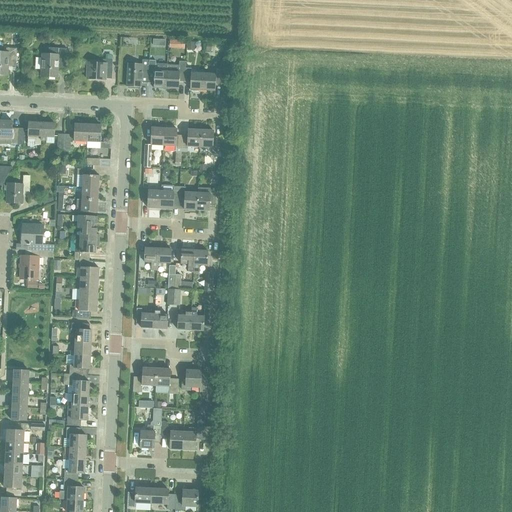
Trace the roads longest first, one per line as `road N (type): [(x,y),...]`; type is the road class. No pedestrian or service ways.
road 1 (residential): [(0,98),(125,106)]
road 2 (residential): [(114,342),(108,462)]
